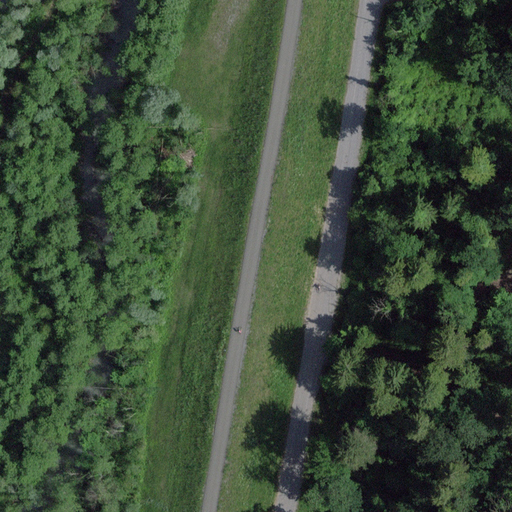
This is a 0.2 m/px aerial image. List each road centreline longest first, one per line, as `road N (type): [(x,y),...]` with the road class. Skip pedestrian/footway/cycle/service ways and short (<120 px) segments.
road 1 (track): [(213,511),(300,0)]
road 2 (track): [(289,511),(373,0)]
